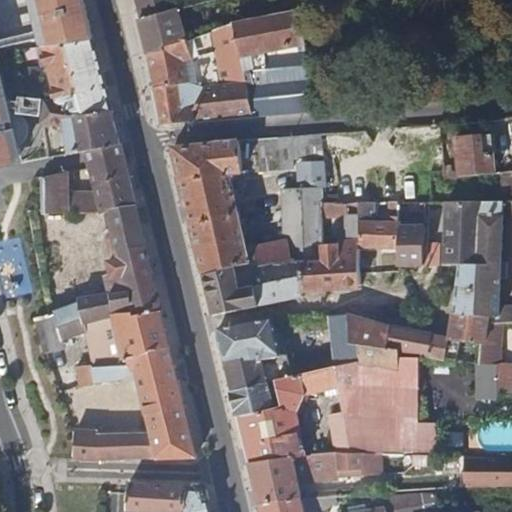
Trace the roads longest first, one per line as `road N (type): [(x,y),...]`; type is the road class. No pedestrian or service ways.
road 1 (tertiary): [(237,511),(147,145)]
road 2 (residential): [(147,145),(173,133),(511,103)]
road 3 (tertiary): [(147,145),(105,0)]
